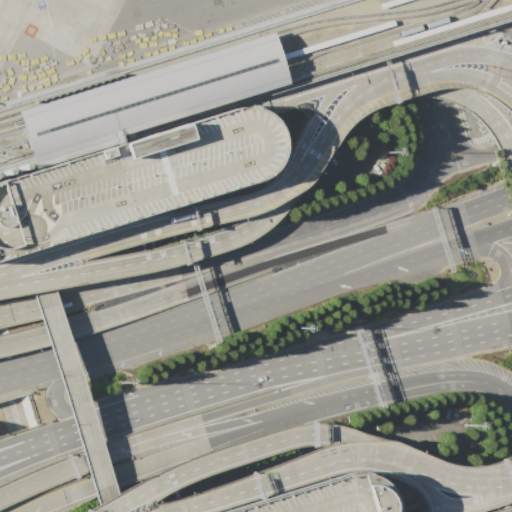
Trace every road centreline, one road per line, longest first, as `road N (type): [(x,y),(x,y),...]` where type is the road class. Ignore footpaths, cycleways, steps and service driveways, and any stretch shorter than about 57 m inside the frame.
road 1 (residential): [(162,480),(276,440),(316,435),(435,475),(480,477),(511,466),(511,160)]
road 2 (residential): [(424,477),(511,465),(497,92),(444,75),(407,80),(348,100),(319,124)]
road 3 (residential): [(413,65),(342,94),(252,200),(0,272)]
road 4 (residential): [(511,160),(493,123),(459,94),(431,84),(380,90),(320,131),(252,222),(215,240)]
road 5 (residential): [(195,420),(396,362),(424,343)]
road 6 (residential): [(511,226),(365,272),(298,279)]
road 7 (residential): [(215,240),(144,261),(0,285)]
road 8 (residential): [(286,475),(362,452),(445,483),(493,489)]
road 9 (residential): [(117,451),(320,403)]
road 10 (residential): [(427,228),(387,228),(234,270)]
road 11 (residential): [(320,403),(460,370),(511,388)]
road 12 (residential): [(183,289),(0,344)]
road 13 (residential): [(336,356),(362,336),(511,292)]
road 14 (motorway): [(178,270),(0,314)]
road 15 (motorway): [(46,430),(139,393),(217,385)]
road 16 (motorway): [(53,449),(191,403),(217,385)]
road 17 (motorway): [(49,439),(217,385)]
road 18 (residential): [(298,279),(157,332)]
road 19 (motorway): [(72,491),(207,442)]
road 20 (residential): [(157,332),(23,371)]
road 21 (residential): [(427,228),(298,279)]
road 22 (tertiary): [(38,511),(0,387)]
road 23 (motorway): [(300,238),(178,270)]
road 24 (residential): [(167,511),(286,475)]
road 25 (residential): [(217,385),(336,356)]
